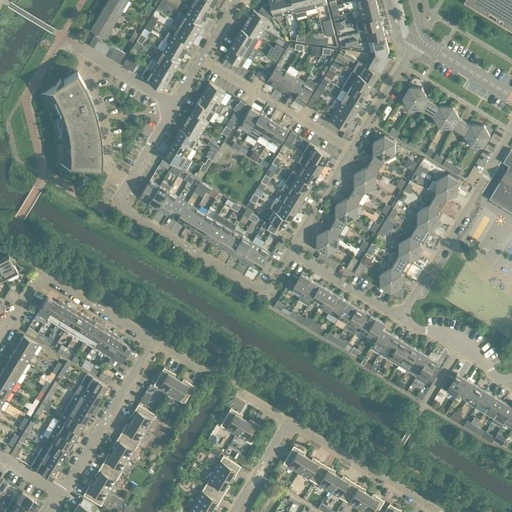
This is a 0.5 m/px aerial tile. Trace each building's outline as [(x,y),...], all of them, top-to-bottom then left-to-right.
[(128,0),(109,0),(108,3),(107,2),(122,11),(128,0)] [(161,0),(158,7),(163,10),(168,3),(162,0),(161,0)] [(194,0),(192,5),(208,15),(214,6),(204,0),(194,0)] [(270,0),(271,2),(263,4),(272,17),(285,13),(281,0),(270,0)] [(296,11),(293,0),(281,0),(285,13),(296,11)] [(308,14),(306,8),(304,0),(293,0),(296,11),(297,17),(308,14)] [(304,0),(306,8),(317,6),(315,0),(304,0)] [(357,0),(360,9),(378,5),(376,0),(357,0)] [(511,0),(464,0),(465,0),(487,14),(489,10),(505,20),(503,23),(511,28),(511,0)] [(122,11),(107,2),(108,3),(105,8),(104,7),(99,15),(114,24),(122,11)] [(259,12),(254,9),(248,18),(265,28),(272,17),(263,4),(259,12)] [(186,14),(203,24),(208,15),(192,5),(186,14)] [(363,20),(380,15),(378,5),(360,9),(363,20)] [(180,23),(197,33),(203,24),(186,14),(180,23)] [(114,24),(99,15),(95,23),(96,23),(93,28),(92,28),(91,28),(106,37),(114,24)] [(356,21),(359,32),(365,30),(383,26),(380,15),(363,20),(356,21)] [(148,21),(145,27),(152,31),(157,22),(156,21),(151,18),(148,21)] [(265,28),(248,18),(242,27),(259,38),(265,28)] [(175,32),(192,43),(197,33),(180,23),(175,32)] [(333,26),(325,28),(327,36),(335,34),(333,26)] [(365,30),(368,41),(373,40),(373,39),(385,36),(383,26),(365,30)] [(259,38),(242,27),(237,37),(254,47),(259,38)] [(169,42),(186,52),(192,43),(175,32),(169,42)] [(95,34),(89,44),(94,47),(100,37),(95,34)] [(373,39),(373,40),(377,54),(388,55),(389,51),(390,51),(386,36),(385,36),(373,39)] [(100,50),(106,40),(100,37),(94,47),(100,50)] [(254,47),(237,37),(231,46),(248,56),(254,47)] [(105,53),(111,44),(106,40),(100,50),(105,53)] [(137,40),(134,46),(140,49),(143,43),(137,40)] [(164,51),(181,61),(186,52),(169,42),(164,51)] [(277,43),(275,47),(276,48),(282,51),(284,48),(284,47),(277,43)] [(110,57),(116,47),(111,44),(105,53),(110,57)] [(321,55),(322,46),(313,45),(312,54),(321,55)] [(225,56),(242,66),(248,56),(231,46),(225,56)] [(115,60),(121,50),(116,47),(110,57),(115,60)] [(275,47),(269,56),(276,61),(279,55),(282,51),(276,48),(275,47)] [(137,53),(132,49),(128,55),(134,58),(137,53)] [(120,63),(126,53),(121,50),(115,60),(120,63)] [(158,60),(175,70),(181,61),(164,51),(158,60)] [(377,54),(369,66),(380,73),(388,60),(388,55),(377,54)] [(123,64),(128,67),(134,58),(128,55),(123,64)] [(152,69),(169,80),(175,70),(158,60),(152,69)] [(380,73),(369,66),(364,63),(359,61),(354,70),(374,82),(380,73)] [(277,64),(267,81),(277,87),(287,70),(277,64)] [(263,73),(267,75),(270,70),(265,67),(262,72),(263,73)] [(326,74),(333,78),(337,72),(335,71),(330,68),(326,74)] [(147,79),(164,89),(169,80),(152,69),(147,79)] [(96,110),(91,96),(85,83),(78,70),(63,80),(60,77),(55,85),(47,90),(53,100),(58,110),(61,120),(64,131),(66,142),(66,153),(66,164),(75,165),(83,170),(85,166),(102,168),(102,153),(102,138),(99,124),(99,121),(96,110)] [(287,70),(277,87),(286,92),(296,75),(287,70)] [(374,82),(354,70),(348,79),(369,91),(374,82)] [(296,75),(286,92),(295,98),(305,81),(296,75)] [(324,77),(321,83),(326,86),(329,80),(324,77)] [(369,91),(348,79),(342,88),(347,91),(363,101),(369,91)] [(227,91),(210,81),(204,91),(221,101),(227,91)] [(305,104),(315,87),(305,81),(295,98),(305,104)] [(422,87),(410,86),(404,97),(410,108),(422,87)] [(422,108),(428,98),(422,87),(410,108),(422,108)] [(347,91),(342,88),(337,97),(342,100),(357,110),(363,101),(347,91)] [(221,101),(204,91),(198,100),(215,110),(221,101)] [(307,105),(313,108),(320,98),(314,94),(307,105)] [(440,106),(428,98),(422,108),(434,116),(440,106)] [(215,110),(198,100),(193,109),(210,120),(215,110)] [(247,104),(241,100),(235,110),(241,113),(247,104)] [(357,110),(342,100),(336,110),(352,119),(357,110)] [(441,105),(440,106),(434,116),(440,126),(453,105),(441,105)] [(453,127),(459,117),(459,116),(453,105),(440,126),(453,127)] [(252,107),(242,123),(251,129),(261,112),(252,107)] [(210,120),(193,109),(187,119),(204,129),(210,120)] [(331,119),(346,128),(352,119),(336,110),(331,119)] [(251,129),(245,139),(255,144),(260,135),(270,118),(261,112),(251,129)] [(471,125),(459,117),(453,127),(465,134),(471,125)] [(270,118),(260,135),(270,140),(280,123),(270,118)] [(204,129),(187,119),(182,128),(199,138),(204,129)] [(279,146),(289,129),(280,123),(270,140),(279,146)] [(472,124),(471,125),(465,134),(472,145),(484,124),(472,124)] [(490,135),(484,124),(472,145),(484,145),(490,135)] [(390,132),(397,136),(400,131),(393,127),(390,132)] [(199,138),(182,128),(176,137),(193,147),(199,138)] [(286,140),(292,144),(297,134),(292,131),(286,140)] [(385,135),(374,141),(395,154),(395,141),(385,135)] [(193,147),(176,137),(170,146),(187,157),(193,147)] [(408,143),(416,147),(418,143),(411,139),(408,143)] [(374,154),(375,154),(384,160),(395,154),(374,141),(374,154)] [(221,146),(213,142),(211,145),(218,150),(221,146)] [(331,154),(310,142),(304,151),(325,164),(331,154)] [(187,157),(170,146),(165,156),(187,169),(192,160),(187,157)] [(213,147),(208,156),(213,159),(218,150),(213,147)] [(511,148),(504,161),(510,165),(490,198),(511,211),(511,148)] [(257,161),(261,154),(254,150),(250,157),(257,161)] [(304,164),(319,173),(325,164),(304,151),(299,161),(304,164)] [(433,158),(441,163),(444,158),(436,153),(433,158)] [(375,154),(367,166),(377,172),(384,160),(375,154)] [(205,163),(204,162),(202,165),(207,169),(213,160),(208,157),(205,163)] [(163,158),(160,164),(170,169),(173,164),(163,158)] [(443,164),(460,174),(462,170),(446,160),(443,164)] [(173,164),(170,169),(173,171),(179,175),(182,170),(176,166),(173,164)] [(304,164),(298,173),(314,182),(319,173),(304,164)] [(366,166),(355,172),(377,184),(377,172),(367,166),(366,166)] [(287,179),(308,191),(314,182),(298,173),(293,170),(287,179)] [(355,185),(356,185),(366,191),(376,185),(377,184),(355,172),(355,185)] [(448,173),(437,179),(459,192),(459,180),(448,173)] [(151,179),(140,196),(150,202),(160,185),(151,179)] [(282,188),(287,191),(302,201),(308,191),(287,179),(282,188)] [(437,179),(437,192),(447,198),(459,192),(437,179)] [(159,207),(169,190),(160,185),(150,202),(159,207)] [(356,185),(348,197),(358,203),(366,191),(356,185)] [(168,213),(179,196),(169,190),(159,207),(168,213)] [(281,201),(297,210),(302,201),(287,191),(281,201)] [(439,210),(447,198),(437,192),(429,204),(439,210)] [(178,218),(188,201),(179,196),(168,213),(178,218)] [(358,216),(358,203),(348,197),(337,203),(358,216)] [(276,210),(291,219),(297,210),(281,201),(276,198),(271,207),(276,210)] [(187,224),(197,207),(188,201),(178,218),(187,224)] [(347,222),(358,216),(337,203),(336,216),(337,216),(347,222)] [(440,211),(439,210),(429,204),(419,210),(440,223),(440,211)] [(196,230),(206,213),(197,207),(187,224),(196,230)] [(270,219),(285,229),(291,219),(276,210),(270,219)] [(429,229),(440,223),(419,210),(418,223),(428,229),(429,229)] [(205,235),(216,218),(206,213),(196,230),(205,235)] [(215,241),(228,219),(219,213),(216,218),(205,235),(215,241)] [(339,234),(347,222),(337,216),(330,228),(339,234)] [(380,230),(385,232),(392,221),(387,218),(380,230)] [(224,246),(237,225),(237,224),(228,219),(215,241),(224,246)] [(421,241),(428,229),(418,223),(411,235),(421,241)] [(233,252),(243,235),(246,231),(237,225),(224,246),(233,252)] [(339,247),(339,234),(330,228),(329,228),(318,234),(339,247)] [(328,253),(339,247),(318,234),(318,247),(328,253)] [(242,257),(253,241),(243,235),(233,252),(242,257)] [(421,242),(421,241),(411,235),(400,241),(421,254),(421,242)] [(252,263),(262,246),(253,241),(242,257),(252,263)] [(410,260),(421,254),(400,241),(400,254),(409,260),(410,260)] [(261,269),(271,252),(262,246),(252,263),(261,269)] [(476,252),(472,259),(481,264),(485,258),(476,252)] [(9,254),(0,258),(0,265),(5,277),(18,271),(13,263),(16,259),(9,254)] [(402,272),(409,260),(400,254),(392,266),(402,272)] [(366,256),(363,262),(369,266),(373,260),(366,256)] [(358,260),(353,257),(347,267),(352,270),(358,260)] [(360,275),(366,264),(361,261),(355,272),(360,275)] [(403,273),(402,272),(392,266),(381,272),(402,285),(403,273)] [(302,272),(299,277),(294,274),(287,286),(301,295),(302,295),(302,294),(311,278),(302,272)] [(391,291),(402,285),(381,272),(381,285),(391,291)] [(302,294),(302,295),(301,295),(299,299),(308,304),(311,299),(321,284),(311,278),(302,294)] [(321,284),(311,299),(320,305),(330,289),(321,284)] [(20,294),(10,287),(7,293),(17,299),(20,294)] [(330,289),(320,305),(330,310),(339,295),(330,289)] [(4,298),(14,304),(17,299),(7,293),(4,298)] [(339,295),(330,310),(339,316),(348,301),(339,295)] [(47,296),(38,311),(47,317),(56,301),(47,296)] [(62,301),(60,304),(56,301),(47,317),(56,322),(67,304),(62,301)] [(348,301),(339,316),(348,322),(358,306),(348,301)] [(68,308),(69,306),(67,304),(56,322),(66,328),(75,313),(68,308)] [(291,311),(284,306),(282,310),(289,314),(291,311)] [(358,306),(348,322),(357,327),(367,312),(358,306)] [(80,312),(79,315),(75,313),(66,328),(75,334),(86,316),(80,312)] [(367,312),(357,327),(367,333),(376,317),(367,312)] [(93,324),(90,321),(91,319),(86,316),(75,334),(84,339),(93,324)] [(383,328),(386,323),(376,317),(367,333),(376,338),(382,328),(383,328)] [(313,320),(309,326),(317,331),(320,326),(321,325),(313,320)] [(99,327),(100,324),(95,321),(93,324),(84,339),(93,345),(103,329),(99,327)] [(38,332),(28,326),(25,331),(36,338),(39,332),(38,332)] [(376,338),(373,343),(371,347),(380,353),(392,333),(383,328),(382,328),(376,338)] [(108,329),(107,332),(103,329),(93,345),(103,350),(113,332),(108,329)] [(48,337),(38,331),(38,332),(39,332),(36,338),(44,343),(47,339),(48,337)] [(117,338),(119,336),(113,332),(103,350),(112,356),(121,341),(117,338)] [(389,358),(401,339),(392,333),(380,353),(389,358)] [(39,343),(24,334),(18,344),(33,353),(39,343)] [(398,364),(410,344),(401,339),(389,358),(398,364)] [(117,369),(131,346),(121,341),(112,356),(108,363),(117,369)] [(12,353),(28,362),(33,353),(18,344),(12,353)] [(408,370),(410,365),(419,350),(410,344),(398,364),(408,370)] [(61,345),(57,351),(63,354),(65,351),(64,350),(66,348),(61,345)] [(429,355),(419,350),(410,365),(408,370),(417,375),(419,371),(429,355)] [(28,362),(12,353),(7,362),(22,371),(28,362)] [(435,366),(438,361),(429,355),(419,371),(417,375),(416,377),(425,383),(428,382),(430,379),(434,381),(441,369),(435,366)] [(380,374),(383,368),(379,366),(380,365),(375,361),(370,368),(380,374)] [(1,371),(17,381),(22,371),(7,362),(1,371)] [(174,376),(173,372),(164,367),(153,384),(169,393),(178,378),(174,376)] [(17,381),(1,371),(0,373),(0,383),(11,390),(17,381)] [(109,382),(112,377),(102,371),(99,376),(109,382)] [(108,385),(87,372),(81,382),(102,394),(108,385)] [(455,377),(449,374),(442,386),(457,395),(458,394),(467,379),(457,373),(455,377)] [(195,385),(186,380),(182,381),(178,378),(169,393),(184,403),(195,385)] [(458,394),(467,400),(476,384),(467,379),(458,394)] [(102,394),(81,382),(76,391),(96,404),(102,394)] [(0,395),(5,399),(11,390),(0,383),(0,395)] [(476,384),(467,400),(476,405),(485,390),(477,384),(476,384)] [(420,390),(417,396),(422,399),(425,393),(420,390)] [(485,390),(476,405),(485,411),(495,395),(485,390)] [(96,404),(76,391),(70,400),(91,413),(96,404)] [(495,395),(485,411),(495,416),(504,401),(495,395)] [(437,408),(441,402),(435,399),(431,405),(437,408)] [(91,413),(70,400),(64,410),(85,422),(91,413)] [(511,405),(504,401),(495,416),(492,421),(501,426),(504,422),(511,408),(511,405)] [(156,414),(138,403),(133,412),(134,416),(132,420),(147,429),(156,414)] [(240,416),(240,412),(231,407),(220,424),(236,434),(245,419),(240,416)] [(85,422),(64,410),(59,419),(79,431),(85,422)] [(79,431),(59,419),(53,428),(74,441),(79,431)] [(262,425),(253,420),(249,421),(245,419),(236,434),(251,443),(262,425)] [(465,424),(464,425),(470,428),(473,431),(474,431),(474,430),(477,425),(468,419),(465,424)] [(129,424),(125,425),(120,434),(138,444),(147,429),(132,420),(129,424)] [(474,430),(474,431),(478,434),(482,428),(477,425),(474,430)] [(74,441),(53,428),(48,437),(68,450),(74,441)] [(496,436),(492,433),(488,439),(492,442),(496,436)] [(115,442),(116,446),(113,450),(129,459),(138,444),(120,434),(115,442)] [(68,450),(48,437),(42,447),(63,459),(68,450)] [(16,456),(22,446),(17,443),(11,453),(16,456)] [(213,445),(209,451),(214,454),(215,452),(218,454),(220,450),(218,449),(218,448),(213,445)] [(303,454),(303,450),(294,445),(283,462),(298,472),(307,457),(303,454)] [(63,459),(42,447),(37,456),(57,468),(63,459)] [(111,455),(107,455),(102,464),(119,474),(129,459),(113,450),(111,455)] [(235,474),(241,465),(223,455),(214,470),(229,479),(232,475),(235,474)] [(31,465),(51,478),(57,468),(37,456),(31,465)] [(315,458),(312,459),(307,457),(298,472),(313,481),(324,463),(315,458)] [(333,472),(333,468),(324,463),(313,481),(328,490),(337,475),(333,472)] [(97,472),(98,476),(95,480),(110,490),(119,474),(102,464),(97,472)] [(228,487),(226,484),(229,479),(214,470),(205,485),(222,496),(228,487)] [(345,476),(342,478),(337,475),(328,490),(343,499),(354,481),(345,476)] [(2,492),(8,482),(3,479),(0,483),(0,491),(1,492),(2,492)] [(93,485),(89,485),(83,494),(101,505),(110,490),(95,480),(93,485)] [(363,490),(363,487),(354,481),(343,499),(359,508),(368,493),(363,490)] [(133,483),(129,489),(135,493),(139,486),(133,483)] [(213,505),(217,504),(222,496),(205,485),(196,500),(211,509),(213,505)] [(38,500),(22,491),(17,500),(32,510),(38,500)] [(377,511),(384,500),(376,494),(372,496),(368,493),(359,508),(364,511),(377,511)] [(94,504),(83,497),(80,502),(79,502),(72,511),(94,511),(95,511),(91,509),(94,504)] [(30,511),(32,510),(17,500),(12,498),(7,507),(15,511),(30,511)] [(209,511),(211,509),(196,500),(188,511),(209,511)] [(398,511),(398,508),(389,503),(383,511),(398,511)]
